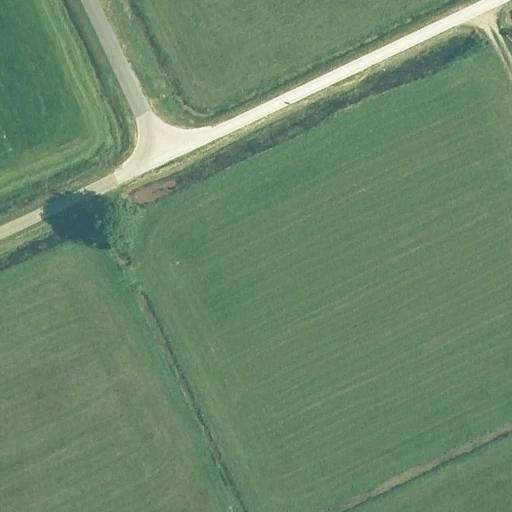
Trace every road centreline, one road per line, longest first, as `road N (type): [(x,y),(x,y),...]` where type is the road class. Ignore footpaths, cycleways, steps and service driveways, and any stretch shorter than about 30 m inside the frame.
road 1 (unclassified): [(159,158),(495,0)]
road 2 (unclassified): [(0,234),(159,158)]
road 3 (unclassified): [(159,158),(86,0)]
